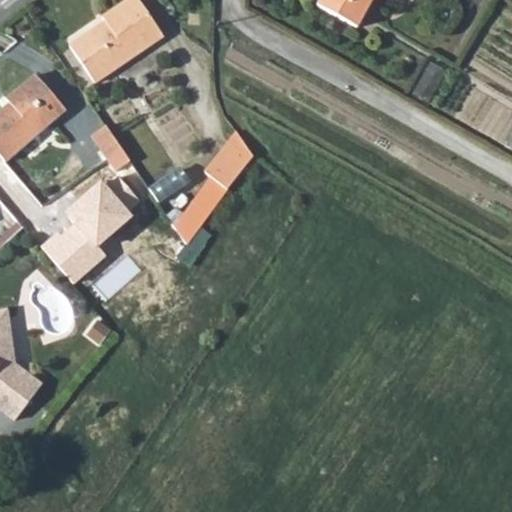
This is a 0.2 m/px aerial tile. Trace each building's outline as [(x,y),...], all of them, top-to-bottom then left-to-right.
[(67,46),(94,83),(162,35),(137,0),(126,0),(101,18),(104,22),(67,46)] [(320,0),(318,6),(357,27),(371,0),(320,0)] [(426,104),(446,71),(432,63),(412,96),(426,104)] [(0,156),(5,161),(52,120),(64,110),(34,75),(5,99),(8,103),(0,110),(0,156)] [(129,161),(104,125),(90,136),(115,172),(129,161)] [(210,177),(227,190),(252,156),(236,133),(205,173),(210,177)] [(136,202),(150,192),(129,161),(115,172),(136,202)] [(111,177),(73,209),(80,218),(103,246),(142,213),(111,177)] [(192,202),(209,214),(227,190),(210,177),(192,202)] [(103,246),(80,218),(65,231),(62,228),(43,244),(74,281),(109,252),(103,246)] [(166,252),(174,258),(186,244),(176,230),(166,243),(169,247),(166,252)] [(0,409),(14,419),(33,394),(4,373),(12,364),(5,316),(0,312),(0,409)] [(100,341),(110,328),(99,318),(88,332),(100,341)] [(4,373),(33,394),(40,384),(12,364),(4,373)]
